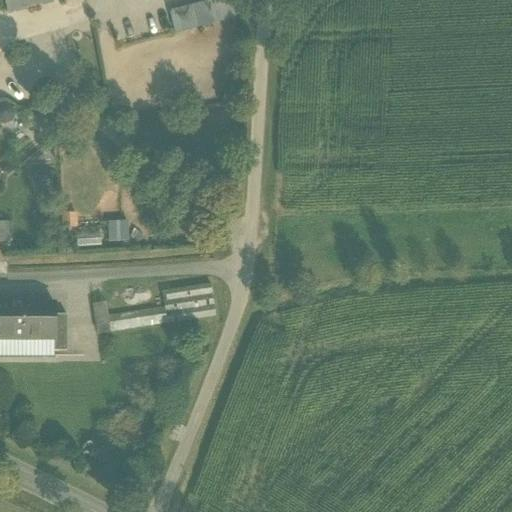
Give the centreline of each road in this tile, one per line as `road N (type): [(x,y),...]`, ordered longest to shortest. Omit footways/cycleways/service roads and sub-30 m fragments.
road 1 (residential): [(265,0),(247,269)]
road 2 (residential): [(247,269),(155,511)]
road 3 (residential): [(0,286),(247,269)]
